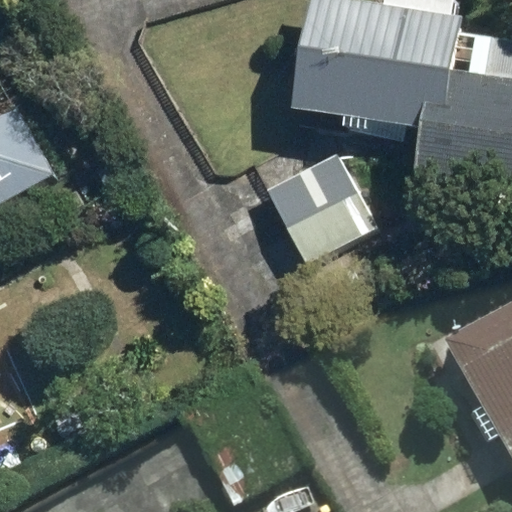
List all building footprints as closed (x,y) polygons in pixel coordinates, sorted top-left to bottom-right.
[(288,133),(415,152),(407,203),(511,218),(511,92),(450,83),(458,29),(307,6),(288,133)] [(0,225),(55,196),(18,127),(0,136),(0,225)] [(342,158),(263,199),(306,280),(385,238),(342,158)] [(511,308),(424,357),(504,500),(511,496),(511,308)] [(244,385),(170,425),(218,511),(243,511),(297,482),(244,385)]
